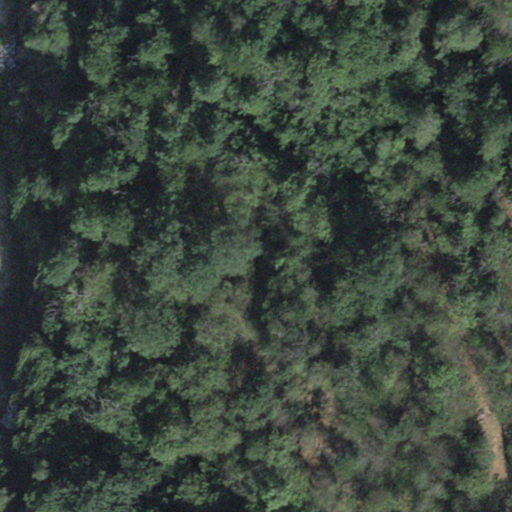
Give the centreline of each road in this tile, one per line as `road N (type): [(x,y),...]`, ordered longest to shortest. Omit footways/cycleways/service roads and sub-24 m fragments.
road 1 (track): [(0,500),(113,369),(200,0)]
road 2 (track): [(420,0),(446,123),(445,253),(488,398)]
